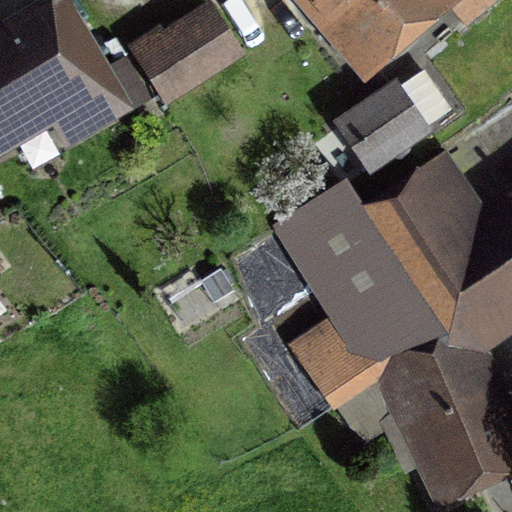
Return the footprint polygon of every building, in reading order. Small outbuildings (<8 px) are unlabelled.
[(314,0),(365,59),(433,0),(452,0),(447,4),(463,23),(489,0),(314,0)] [(0,51),(0,130),(17,121),(22,129),(31,129),(53,117),(66,140),(127,104),(71,9),(0,51)] [(133,50),(166,101),(240,53),(213,10),(164,42),(159,33),(133,50)] [(345,122),(373,164),(443,114),(443,102),(428,80),(416,76),(345,122)] [(348,182),(281,225),(320,286),(349,267),(372,304),(365,311),(360,304),(293,349),(333,409),(376,380),(435,497),(511,463),(459,341),(511,305),(511,200),(501,208),(506,216),(477,237),(429,166),(365,208),(348,182)]
